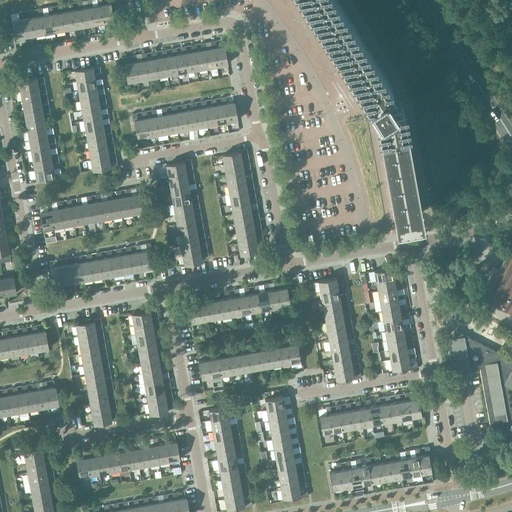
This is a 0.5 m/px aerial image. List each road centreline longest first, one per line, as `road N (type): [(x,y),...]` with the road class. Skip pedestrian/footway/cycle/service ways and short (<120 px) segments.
road 1 (residential): [(363,251),(340,135),(296,50),(257,0)]
road 2 (residential): [(40,310),(0,92)]
road 3 (residential): [(260,134),(240,30),(232,23),(138,39)]
road 4 (secondary): [(424,0),(505,128)]
road 5 (residential): [(118,160),(260,134)]
road 6 (residential): [(293,399),(433,375)]
road 7 (residential): [(50,438),(189,414)]
road 8 (residential): [(138,39),(0,63)]
road 9 (residential): [(433,375),(408,243)]
road 10 (residential): [(282,266),(260,134)]
road 11 (residential): [(189,414),(167,286)]
road 12 (residential): [(40,310),(167,286)]
